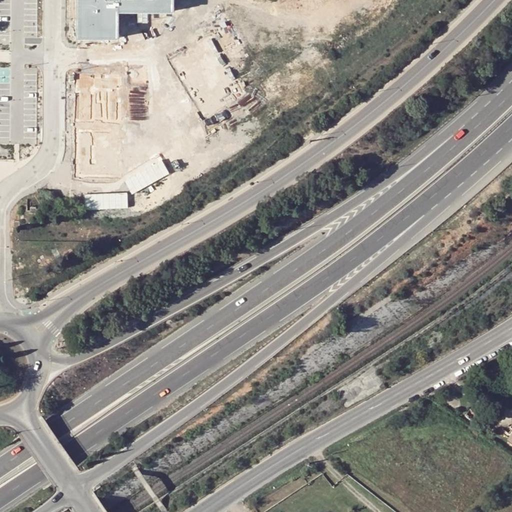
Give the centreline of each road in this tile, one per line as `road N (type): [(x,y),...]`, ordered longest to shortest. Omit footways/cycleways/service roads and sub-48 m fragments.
road 1 (trunk): [(511,91),(383,206),(288,276),(0,466)]
road 2 (trunk): [(0,501),(413,214),(511,129)]
road 3 (trunk): [(73,488),(267,352),(511,145)]
road 4 (trunk): [(511,85),(329,220),(121,335),(37,368)]
road 5 (tertiary): [(495,0),(313,155),(80,297)]
road 6 (secondary): [(205,511),(511,329)]
